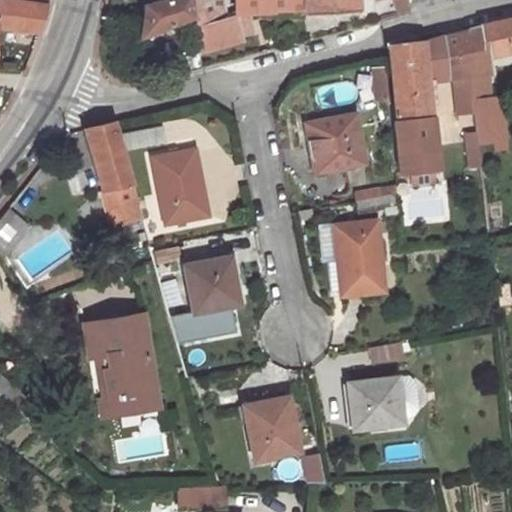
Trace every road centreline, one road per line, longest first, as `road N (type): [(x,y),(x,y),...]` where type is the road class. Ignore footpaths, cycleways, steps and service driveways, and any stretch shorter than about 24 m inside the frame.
road 1 (residential): [(294,337),(243,67)]
road 2 (residential): [(243,67),(492,0)]
road 3 (residential): [(48,86),(86,100),(132,100),(243,67)]
